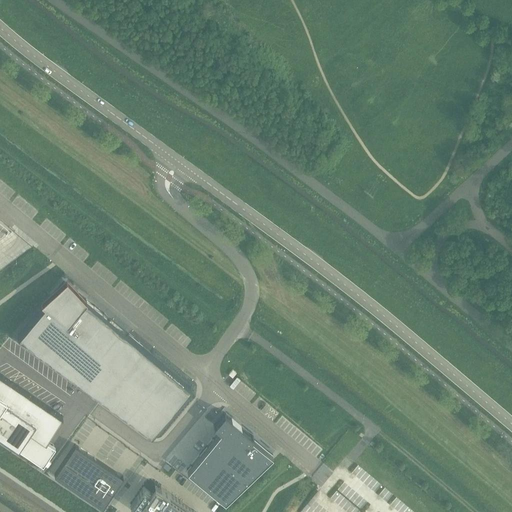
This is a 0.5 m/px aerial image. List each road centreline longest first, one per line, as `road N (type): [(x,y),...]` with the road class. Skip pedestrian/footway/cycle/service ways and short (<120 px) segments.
road 1 (tertiary): [(511,424),(185,166)]
road 2 (unclassified): [(204,373),(0,202)]
road 3 (unclassified): [(204,373),(247,310),(249,278),(173,198)]
road 4 (tertiary): [(170,155),(0,24)]
road 5 (residential): [(220,386),(159,455),(93,408)]
road 6 (unclassified): [(317,469),(220,386)]
